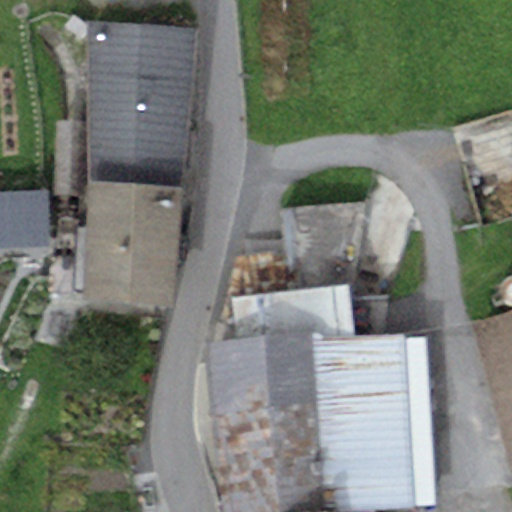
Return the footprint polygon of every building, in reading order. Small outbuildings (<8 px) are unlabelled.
[(93,112),(97,196),(175,200),(180,87),(187,87),(190,36),(95,30),(93,112)] [(85,125),(61,124),(59,190),(82,191),(85,125)] [(43,195),(0,196),(0,239),(45,238),(43,195)] [(167,297),(175,200),(97,196),(96,226),(76,226),(74,254),(95,254),(94,291),(167,297)] [(247,355),(214,359),(233,511),(316,511),(325,511),(325,504),(432,498),(427,408),(424,409),(420,342),(347,346),(367,202),(285,208),(289,253),(239,260),(226,313),(242,311),(307,298),(312,348),(247,355)] [(94,291),(95,254),(74,254),(73,291),(94,291)] [(511,278),(509,279),(505,282),(502,287),(501,292),(502,297),(504,302),(509,306),(511,306),(511,278)] [(247,355),(312,348),(307,298),(242,311),(247,355)] [(511,319),(483,328),(511,438),(511,319)]
